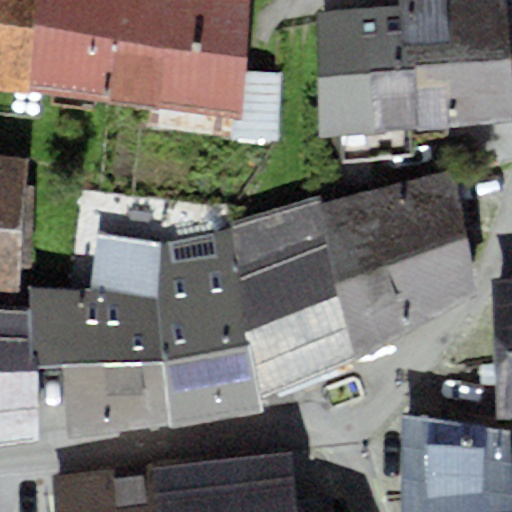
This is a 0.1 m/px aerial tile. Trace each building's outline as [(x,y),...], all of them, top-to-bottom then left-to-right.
[(0,0),(0,86),(26,90),(26,82),(32,0),(0,0)] [(32,0),(26,82),(105,96),(116,0),(32,0)] [(247,0),(116,0),(105,96),(241,113),(247,0)] [(397,0),(397,4),(399,35),(415,34),(421,126),(511,119),(511,84),(506,0),(397,0)] [(386,5),(315,9),(323,134),(341,132),(344,157),(410,149),(409,127),(421,126),(415,34),(399,35),(397,4),(386,5)] [(17,156),(0,153),(0,291),(13,292),(17,156)] [(441,166),(316,202),(353,354),(473,294),(460,241),(441,166)] [(226,222),(227,228),(245,324),(258,393),(353,354),(316,202),(313,193),(226,222)] [(227,228),(162,242),(155,292),(169,419),(260,406),(258,393),(245,324),(227,228)] [(97,231),(87,286),(155,292),(162,242),(97,231)] [(511,275),(494,276),(499,418),(511,417),(511,275)] [(87,286),(28,288),(29,309),(39,437),(169,419),(155,292),(87,286)] [(29,309),(0,306),(0,441),(39,437),(29,309)] [(511,511),(511,472),(507,430),(400,411),(399,511),(511,511)] [(218,459),(153,467),(155,511),(293,511),(285,450),(218,459)] [(155,511),(153,467),(55,477),(57,511),(155,511)]
